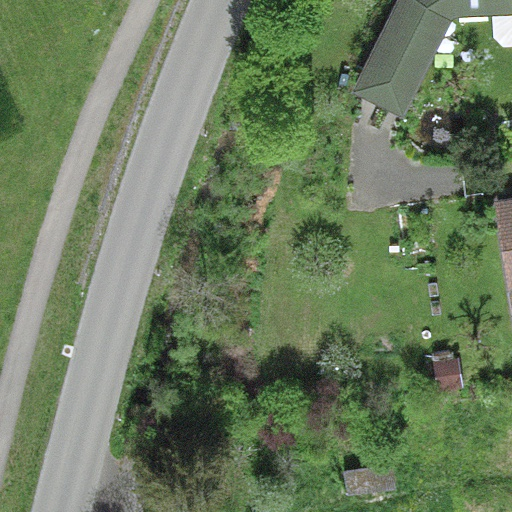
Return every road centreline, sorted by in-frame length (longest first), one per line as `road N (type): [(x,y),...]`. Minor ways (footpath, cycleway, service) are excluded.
road 1 (tertiary): [(62,511),(148,186),(225,0)]
road 2 (residential): [(0,435),(35,290),(107,80),(145,0)]
